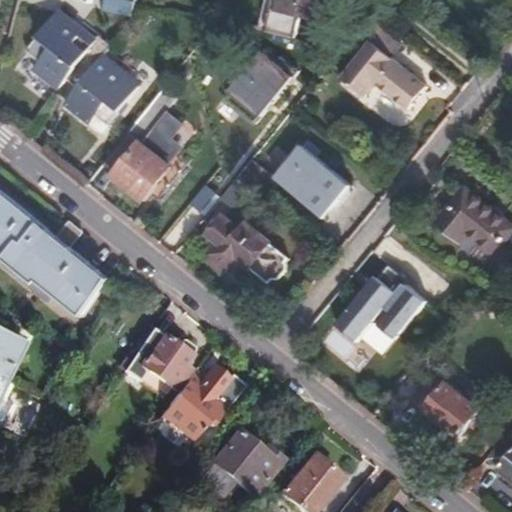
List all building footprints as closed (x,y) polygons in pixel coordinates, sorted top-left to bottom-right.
[(268,0),(262,31),(272,33),(279,0),(268,0)] [(279,0),(272,33),(295,39),(300,17),(318,21),(322,0),(279,0)] [(57,9),(55,12),(68,22),(70,20),(57,9)] [(68,22),(55,12),(27,47),(39,57),(32,65),(58,87),(66,77),(76,86),(63,102),(88,123),(95,115),(107,125),(136,88),(123,77),(125,74),(102,55),(108,46),(97,38),(95,40),(70,20),(68,22)] [(340,83),(344,86),(360,99),(364,102),(375,88),(408,114),(426,91),(390,61),(401,48),(373,25),(362,40),(370,46),(340,83)] [(256,126),(298,75),(267,50),(225,100),(256,126)] [(123,77),(136,88),(138,85),(125,74),(123,77)] [(180,95),(168,86),(104,164),(119,177),(115,182),(144,206),(172,171),(141,145),(180,95)] [(360,99),(344,86),(341,90),(357,103),(360,99)] [(280,175),(279,175),(276,178),(324,217),(353,181),(307,143),(280,175)] [(279,175),(256,156),(238,177),(249,186),(261,197),(276,178),(279,175)] [(238,177),(223,196),(234,205),(249,186),(238,177)] [(511,229),(465,189),(436,226),(459,246),(466,237),(495,262),(511,240),(511,229)] [(109,280),(68,247),(48,230),(1,192),(0,193),(0,248),(19,264),(16,268),(39,287),(43,283),(84,316),(109,280)] [(226,273),(230,268),(239,257),(244,262),(251,267),(273,238),(236,208),(203,246),(212,254),(208,259),(226,273)] [(82,230),(61,213),(48,230),(68,247),(82,230)] [(377,249),(413,283),(426,270),(389,236),(377,249)] [(239,257),(230,268),(236,272),(244,262),(239,257)] [(376,327),(401,343),(429,299),(380,268),(341,330),(365,345),(376,327)] [(155,326),(134,358),(175,390),(191,370),(185,365),(198,349),(187,339),(183,341),(180,345),(155,326)] [(0,336),(0,386),(21,349),(0,336)] [(202,378),(193,371),(156,422),(189,448),(202,430),(206,434),(243,385),(230,375),(226,379),(210,367),(202,378)] [(460,438),(470,426),(478,416),(482,411),(435,373),(413,400),(460,438)] [(478,416),(470,426),(476,430),(484,420),(478,416)] [(239,428),(235,433),(262,454),(265,449),(239,428)] [(511,431),(511,433),(489,463),(511,480),(511,431)] [(219,499),(232,484),(249,498),(279,461),(265,449),(262,454),(235,433),(209,464),(196,479),(219,499)] [(312,456),(281,495),(302,511),(310,511),(339,478),(312,456)]
